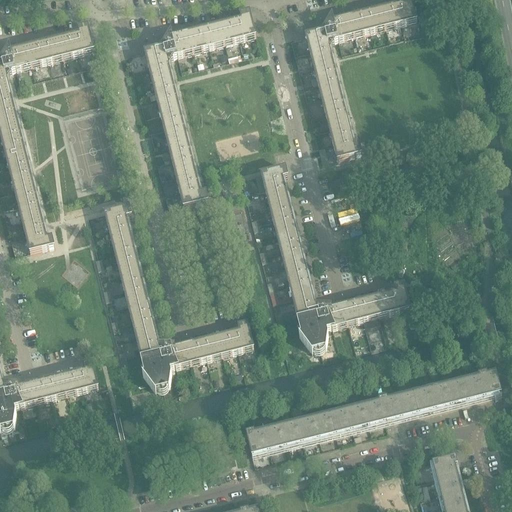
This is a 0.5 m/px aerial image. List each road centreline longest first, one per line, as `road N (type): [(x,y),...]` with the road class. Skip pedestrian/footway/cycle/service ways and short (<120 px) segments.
road 1 (residential): [(240,317),(182,331),(105,16)]
road 2 (residential): [(393,283),(339,295),(270,6)]
road 3 (residential): [(135,511),(476,433)]
road 4 (residential): [(85,360),(25,375),(0,268)]
road 5 (residential): [(105,16),(270,6)]
